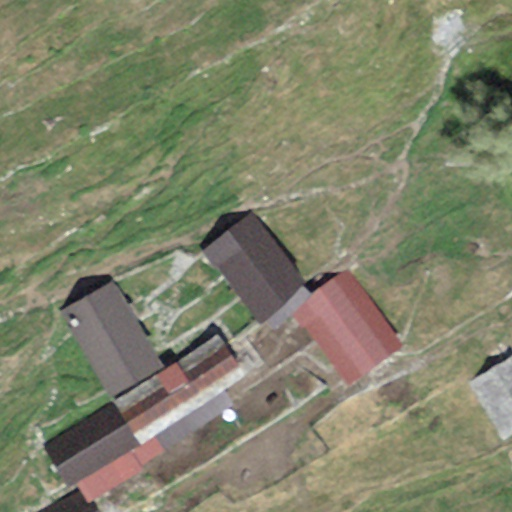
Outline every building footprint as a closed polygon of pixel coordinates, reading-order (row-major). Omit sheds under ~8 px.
[(251,213),(202,252),(258,327),(261,324),(301,287),(304,285),(251,213)] [(403,348),(346,270),(311,296),(288,312),(346,390),(403,348)] [(59,313),(111,403),(162,370),(111,283),(59,313)] [(311,296),(301,287),(261,324),(271,332),(288,312),(311,296)] [(162,370),(111,403),(139,446),(153,437),(222,391),(243,379),(215,336),(162,370)] [(511,357),(511,356),(466,386),(503,440),(511,433),(511,357)] [(233,406),(222,391),(153,437),(164,453),(233,406)] [(76,487),(139,446),(111,403),(42,447),(70,490),(76,487)] [(92,500),(164,453),(153,437),(139,446),(76,487),(78,491),(86,504),(92,500)] [(78,491),(29,511),(97,511),(92,500),(86,504),(78,491)]
